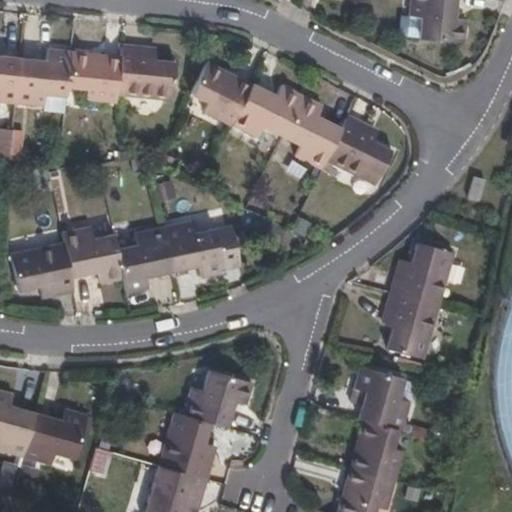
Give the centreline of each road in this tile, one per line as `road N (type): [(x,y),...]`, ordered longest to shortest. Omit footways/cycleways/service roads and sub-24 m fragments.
road 1 (residential): [(465,125),(244,17),(125,0)]
road 2 (residential): [(0,331),(136,340),(295,297)]
road 3 (residential): [(295,297),(406,210),(465,125)]
road 4 (residential): [(295,297),(302,358),(262,504)]
